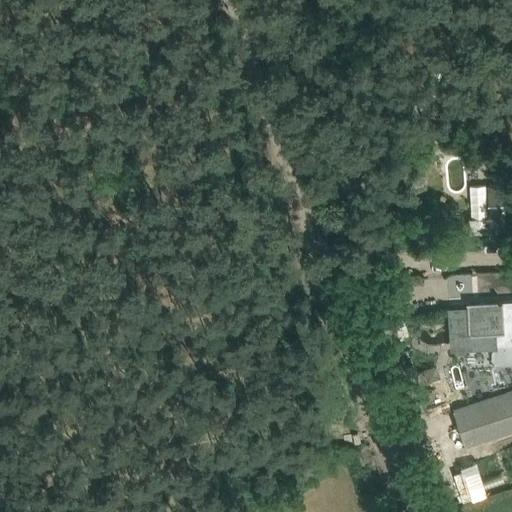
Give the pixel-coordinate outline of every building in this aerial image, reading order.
[(408,161),(428,166),(432,151),(411,147),(408,161)] [(503,188),(489,188),(491,217),(491,220),(505,220),(503,188)] [(491,217),(470,218),(471,235),(491,234),(491,220),(491,217)] [(469,310),(452,311),(454,342),(495,340),(496,347),(496,349),(494,352),(494,358),(497,360),(497,363),(511,362),(511,303),(504,304),(503,301),(469,303),(469,307),(469,310)] [(511,431),(511,389),(453,409),(465,447),(511,431)]
